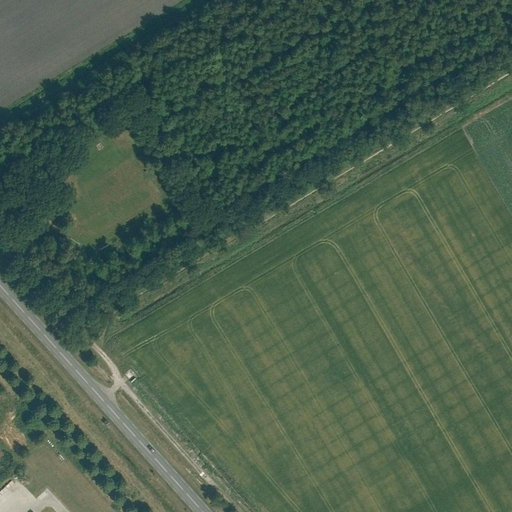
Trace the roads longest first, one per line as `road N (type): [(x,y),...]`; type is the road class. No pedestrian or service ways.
road 1 (primary): [(202,511),(0,287)]
road 2 (track): [(240,511),(91,344)]
road 3 (track): [(91,344),(0,246)]
